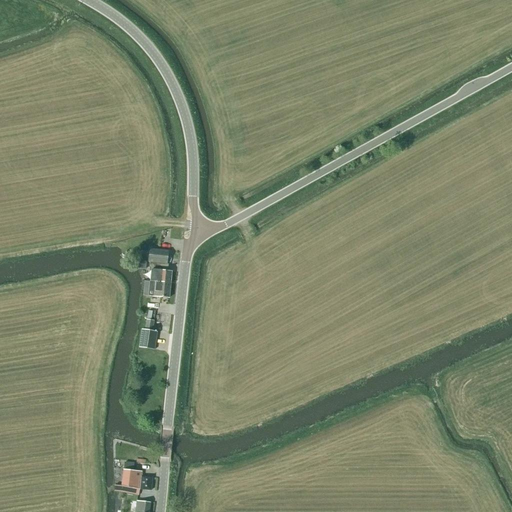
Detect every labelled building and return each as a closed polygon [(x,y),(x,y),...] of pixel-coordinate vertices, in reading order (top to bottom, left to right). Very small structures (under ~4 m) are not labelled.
[(167,272),(168,265),(166,264),(168,253),(149,250),(148,262),(150,263),(149,270),(151,270),(150,281),(161,282),(161,283),(170,284),(171,272),(167,272)] [(161,282),(150,281),(150,282),(144,281),(143,296),(168,299),(170,284),(161,283),(161,282)] [(154,321),(146,320),(144,330),(141,330),(139,348),(154,350),(157,332),(152,332),(154,321)] [(151,491),(152,478),(141,477),(142,472),(133,471),(134,464),(124,463),(122,486),(121,493),(130,494),(131,489),(151,491)] [(148,511),(150,503),(137,501),(135,511),(148,511)]
